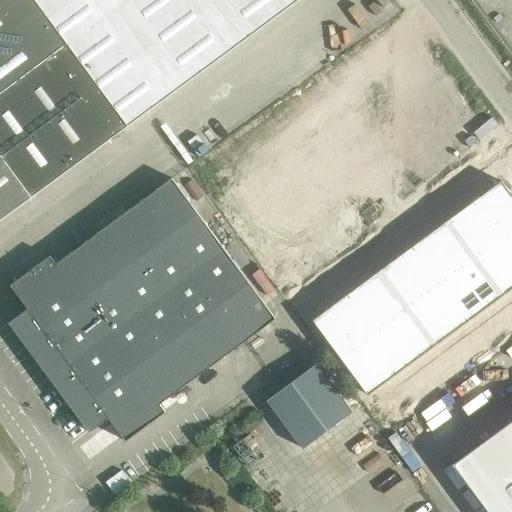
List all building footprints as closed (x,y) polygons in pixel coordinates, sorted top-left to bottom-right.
[(0,0),(0,220),(129,125),(297,0),(0,0)] [(368,71),(229,171),(305,276),(409,200),(405,192),(424,181),(415,169),(432,156),(368,71)] [(160,403),(276,318),(172,178),(56,263),(51,255),(11,285),(28,308),(8,322),(89,432),(109,418),(126,441),(166,411),(160,403)] [(511,290),(511,196),(508,192),(326,325),(374,391),(511,290)] [(316,362),(267,398),(304,446),(351,410),(316,362)] [(511,511),(511,419),(451,465),(486,511),(511,511)]
